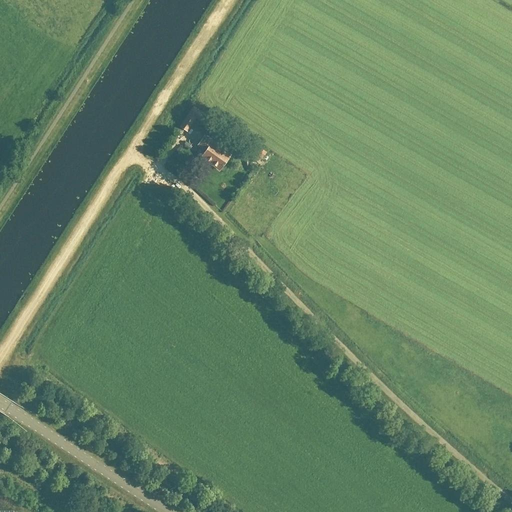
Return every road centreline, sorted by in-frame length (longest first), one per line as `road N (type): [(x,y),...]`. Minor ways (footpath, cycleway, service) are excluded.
road 1 (unclassified): [(511,503),(372,379),(183,188),(129,157)]
road 2 (track): [(230,0),(0,357)]
road 3 (track): [(144,0),(0,222)]
road 4 (tertiary): [(164,511),(0,403)]
